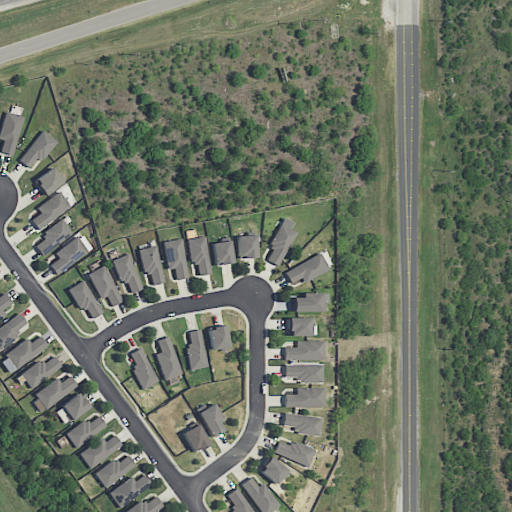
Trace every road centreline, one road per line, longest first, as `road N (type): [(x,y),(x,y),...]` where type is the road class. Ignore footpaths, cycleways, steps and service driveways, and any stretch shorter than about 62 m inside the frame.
road 1 (tertiary): [(405,0),(408,511)]
road 2 (residential): [(0,238),(199,511)]
road 3 (residential): [(248,301),(258,316),(255,423),(234,455),(186,490)]
road 4 (secondary): [(0,57),(176,0)]
road 5 (residential): [(248,301),(228,296),(154,311),(85,354)]
